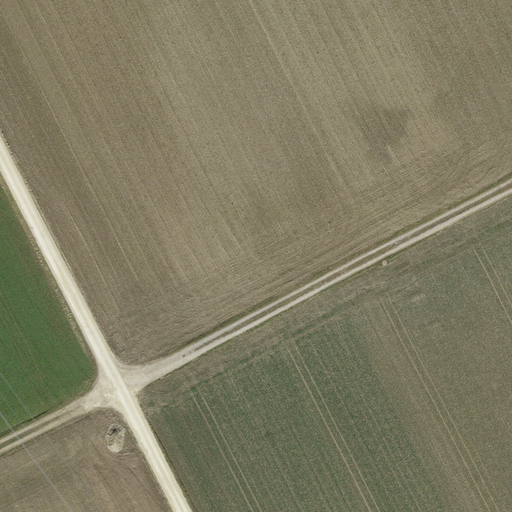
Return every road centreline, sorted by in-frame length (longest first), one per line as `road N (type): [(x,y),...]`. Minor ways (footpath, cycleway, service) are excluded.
road 1 (track): [(511,181),(121,389)]
road 2 (track): [(183,511),(0,150)]
road 3 (track): [(0,451),(121,389)]
